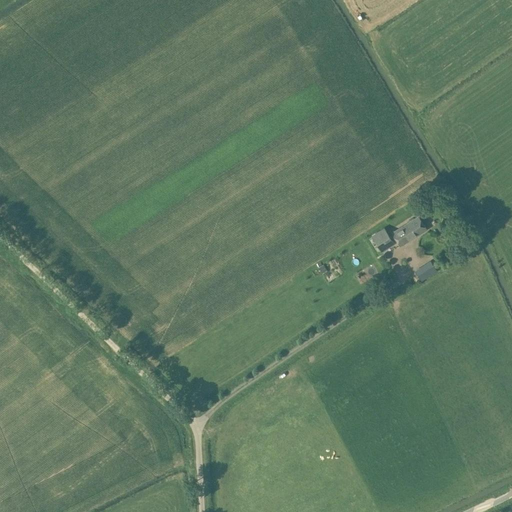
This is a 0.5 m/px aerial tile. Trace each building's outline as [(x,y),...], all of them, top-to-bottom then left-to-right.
[(426,229),(418,216),(392,233),(400,245),(426,229)] [(395,244),(384,227),(371,235),(382,252),(395,244)] [(371,263),(359,276),(366,283),(378,270),(371,263)] [(319,267),(322,272),(327,269),(323,264),(319,267)] [(427,276),(422,268),(416,271),(421,280),(427,276)]
